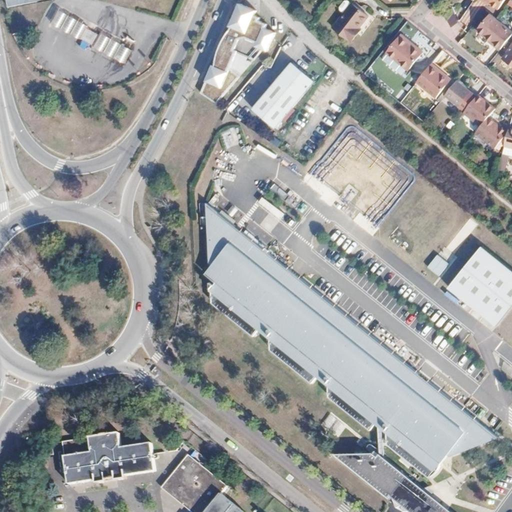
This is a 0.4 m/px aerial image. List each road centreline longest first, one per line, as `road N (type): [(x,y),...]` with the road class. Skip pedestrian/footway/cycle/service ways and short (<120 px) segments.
road 1 (unclassified): [(347,511),(156,356),(140,317)]
road 2 (tertiary): [(131,250),(127,197),(223,0)]
road 3 (unclassified): [(103,365),(142,375),(313,511)]
road 4 (primary): [(132,144),(90,166),(60,165),(22,136),(0,81)]
road 5 (tertiary): [(204,0),(132,144)]
road 6 (primary): [(54,211),(30,195),(13,166),(0,92)]
road 7 (residential): [(427,0),(419,11),(511,91)]
